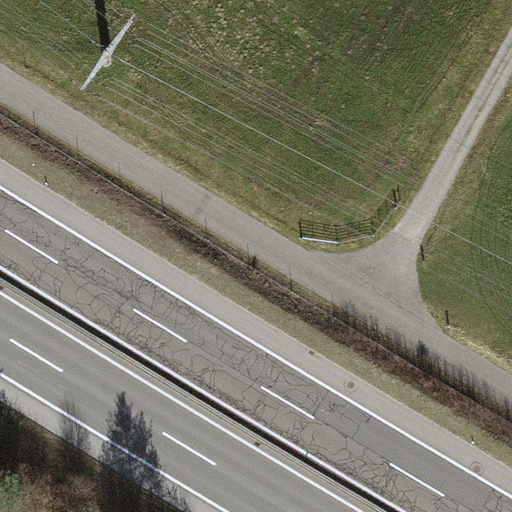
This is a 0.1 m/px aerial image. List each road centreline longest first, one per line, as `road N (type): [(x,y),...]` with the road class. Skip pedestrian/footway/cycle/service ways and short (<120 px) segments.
road 1 (track): [(0,81),(511,393)]
road 2 (motorway): [(485,511),(0,222)]
road 3 (motorway): [(0,344),(279,511)]
road 4 (track): [(369,304),(511,52)]
